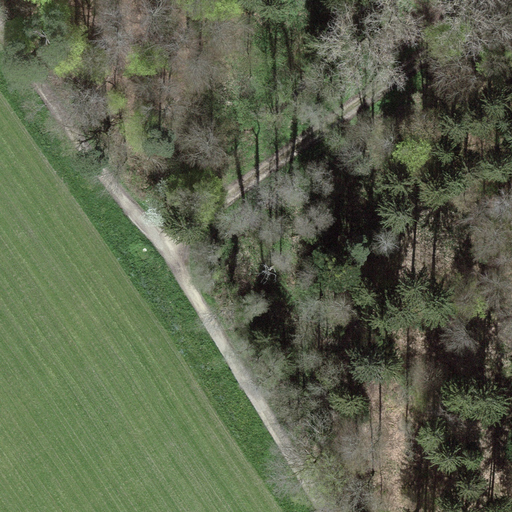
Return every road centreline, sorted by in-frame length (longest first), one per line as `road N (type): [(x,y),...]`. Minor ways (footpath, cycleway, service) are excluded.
road 1 (track): [(327,511),(195,285),(123,199),(0,24)]
road 2 (track): [(498,0),(163,241)]
